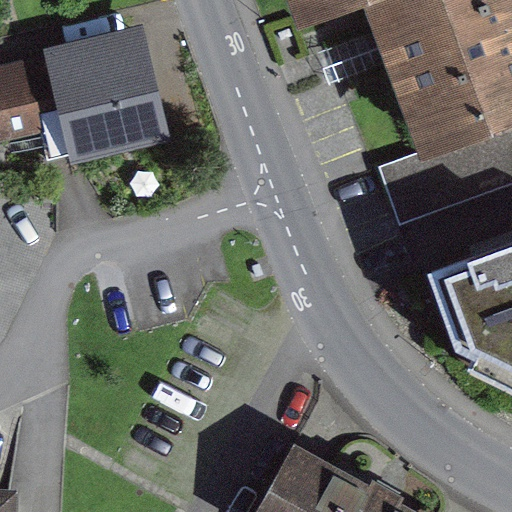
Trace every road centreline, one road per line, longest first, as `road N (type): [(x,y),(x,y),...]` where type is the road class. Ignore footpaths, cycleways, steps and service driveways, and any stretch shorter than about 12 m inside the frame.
road 1 (tertiary): [(274,195),(307,276),(388,394),(457,452),(511,484)]
road 2 (residential): [(274,195),(66,260),(22,355),(0,383)]
road 3 (tertiary): [(202,0),(274,195)]
